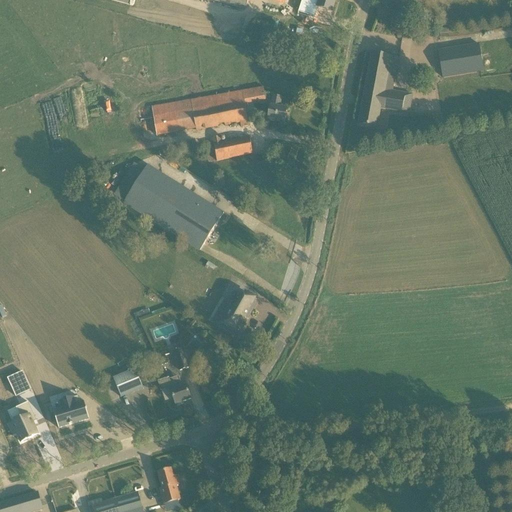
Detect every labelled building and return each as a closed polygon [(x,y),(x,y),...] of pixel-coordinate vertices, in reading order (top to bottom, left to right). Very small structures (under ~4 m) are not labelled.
[(108,0),(128,5),(129,0),(208,0),(223,4),(245,10),(247,0),(108,0)] [(281,0),(297,5),(299,0),(306,0),(309,1),(308,5),(332,12),(335,0),(281,0)] [(483,46),(439,51),(443,81),(486,77),(483,46)] [(359,125),(377,128),(379,119),(380,109),(409,114),(412,95),(392,92),(394,85),(387,84),(392,57),(372,54),(359,125)] [(262,87),(252,89),(152,109),(157,137),(194,129),(195,132),(219,127),(219,125),(224,124),(226,126),(240,123),(241,127),(248,125),(244,105),(265,101),(262,87)] [(270,108),(267,121),(284,124),(287,109),(278,108),(280,98),(272,97),(270,107),(270,108)] [(241,156),(252,154),(249,138),(221,143),(220,137),(212,139),(217,161),(229,159),(228,157),(240,155),(241,156)] [(113,198),(124,204),(145,171),(135,164),(113,198)] [(184,245),(185,243),(200,253),(224,214),(148,166),(145,171),(124,204),(181,241),(180,242),(184,245)] [(236,196),(238,203),(246,200),(244,193),(236,196)] [(238,337),(244,327),(240,325),(240,324),(241,324),(244,319),(243,318),(244,317),(248,319),(258,301),(245,293),(240,302),(241,303),(239,307),(226,299),(221,308),(230,312),(221,327),(238,337)] [(245,344),(241,350),(247,353),(251,347),(245,344)] [(185,349),(174,352),(180,371),(190,367),(185,349)] [(160,366),(167,364),(168,363),(165,356),(158,358),(160,366)] [(143,388),(135,369),(113,378),(121,397),(143,388)] [(186,386),(181,387),(181,385),(179,377),(170,380),(166,381),(165,379),(158,382),(161,392),(165,402),(173,399),(175,405),(176,404),(177,406),(184,404),(183,402),(191,399),(186,386)] [(26,382),(12,389),(15,397),(30,391),(26,382)] [(62,409),(53,412),(59,429),(89,420),(84,403),(80,404),(78,397),(60,402),(62,409)] [(32,422),(36,420),(28,402),(16,408),(16,409),(21,419),(12,423),(9,424),(13,434),(17,432),(21,442),(37,434),(34,426),(32,422)] [(164,504),(173,502),(179,500),(175,486),(178,485),(176,477),(173,478),(171,470),(158,474),(163,490),(160,491),(164,504)] [(143,511),(138,493),(115,500),(92,507),(93,511),(143,511)] [(0,511),(31,511),(42,509),(38,494),(0,504),(0,511)]
